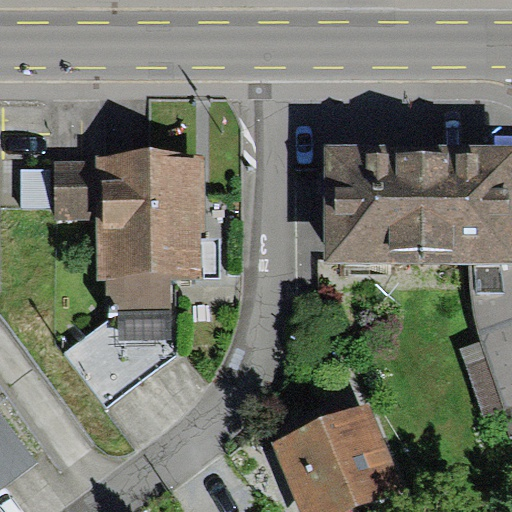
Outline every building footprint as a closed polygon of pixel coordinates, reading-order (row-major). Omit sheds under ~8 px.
[(53,220),(97,220),(97,280),(107,280),(107,312),(172,312),(172,282),(204,282),(204,159),(183,159),(183,152),(96,152),(96,157),(53,158),(53,172),(54,206),(53,220)] [(511,242),(503,243),(503,165),(430,165),(371,165),(326,166),(327,264),(469,262),(474,323),(511,404),(511,242)] [(54,206),(53,172),(22,173),(22,206),(54,206)] [(172,312),(107,312),(108,320),(63,354),(107,411),(165,366),(179,355),(167,339),(171,339),(172,312)] [(0,488),(41,456),(0,403),(0,488)] [(276,441),(299,511),(388,511),(399,509),(368,412),(295,435),(276,441)]
